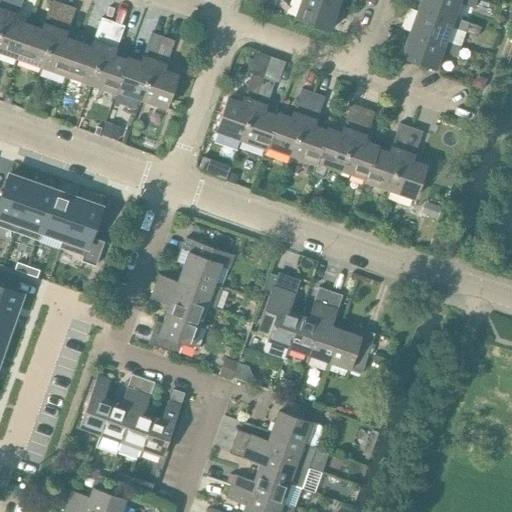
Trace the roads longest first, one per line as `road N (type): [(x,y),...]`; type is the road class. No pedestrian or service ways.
road 1 (unclassified): [(511,297),(169,184)]
road 2 (residential): [(176,511),(219,390),(109,351),(120,323)]
road 3 (residential): [(3,475),(62,304),(120,323)]
road 4 (unclassified): [(169,184),(0,125)]
road 5 (residential): [(169,184),(227,23)]
road 6 (residential): [(120,323),(169,184)]
road 7 (residential): [(355,69),(227,23)]
